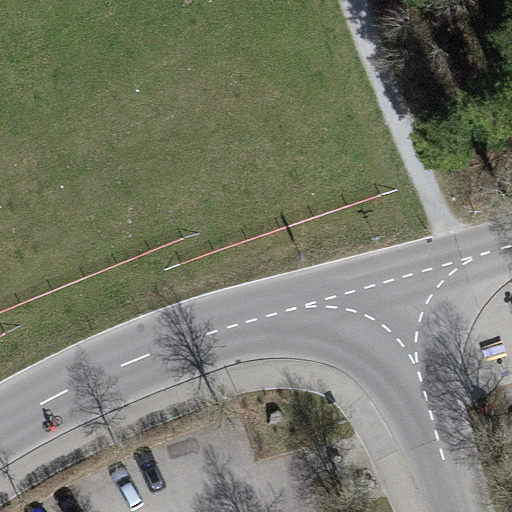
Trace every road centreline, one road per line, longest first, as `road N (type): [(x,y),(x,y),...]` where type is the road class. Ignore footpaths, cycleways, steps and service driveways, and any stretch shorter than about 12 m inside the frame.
road 1 (tertiary): [(387,283),(63,393),(0,431)]
road 2 (track): [(459,262),(358,0)]
road 3 (tertiary): [(459,511),(387,283)]
road 4 (tertiary): [(511,245),(387,283)]
